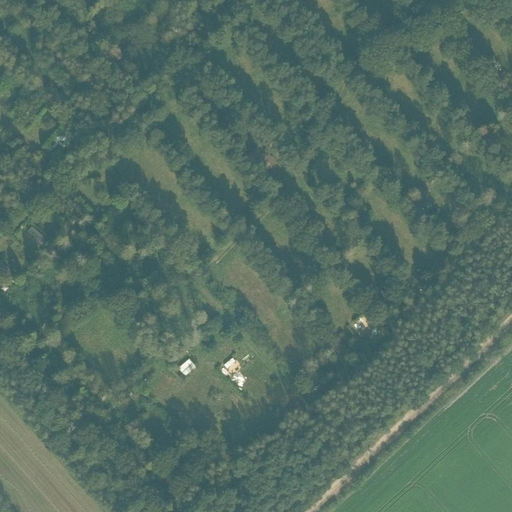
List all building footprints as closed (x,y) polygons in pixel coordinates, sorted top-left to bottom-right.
[(57,145),(62,149),(70,140),(61,132),(49,146),(53,149),(57,145)] [(308,175),(317,183),(327,173),(318,165),(308,175)] [(40,245),(44,240),(31,227),(26,232),(40,245)] [(14,243),(9,249),(21,260),(26,254),(14,243)] [(0,284),(12,274),(0,260),(0,284)] [(14,275),(9,280),(13,284),(18,279),(14,275)] [(356,324),(350,329),(355,336),(361,330),(356,324)] [(241,369),(232,357),(222,365),(231,377),(241,369)] [(183,377),(195,368),(188,359),(176,369),(183,377)] [(224,369),(220,372),(225,378),(229,375),(224,369)] [(232,387),(240,382),(235,375),(228,379),(232,387)]
